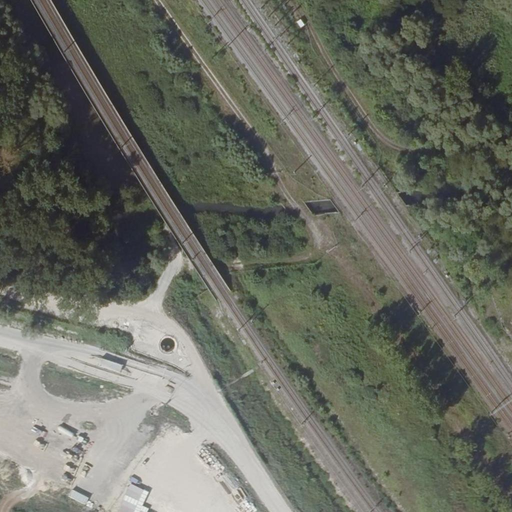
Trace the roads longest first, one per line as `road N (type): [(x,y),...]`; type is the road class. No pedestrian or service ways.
road 1 (track): [(154,0),(317,243),(293,259),(177,265),(150,311)]
road 2 (track): [(511,143),(413,152),(388,142),(334,70),(297,0)]
road 3 (track): [(283,511),(216,423),(177,340),(150,311)]
road 4 (track): [(150,311),(0,287)]
